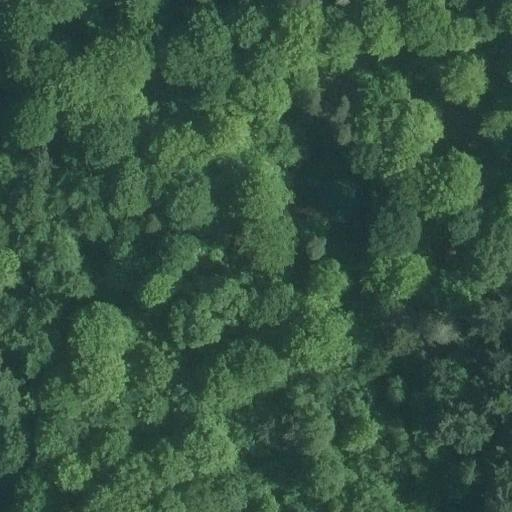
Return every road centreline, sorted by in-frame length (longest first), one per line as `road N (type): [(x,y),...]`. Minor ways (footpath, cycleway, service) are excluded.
road 1 (track): [(511,274),(143,150),(184,0)]
road 2 (track): [(0,102),(143,150),(8,511)]
road 3 (track): [(143,150),(355,270),(481,511)]
